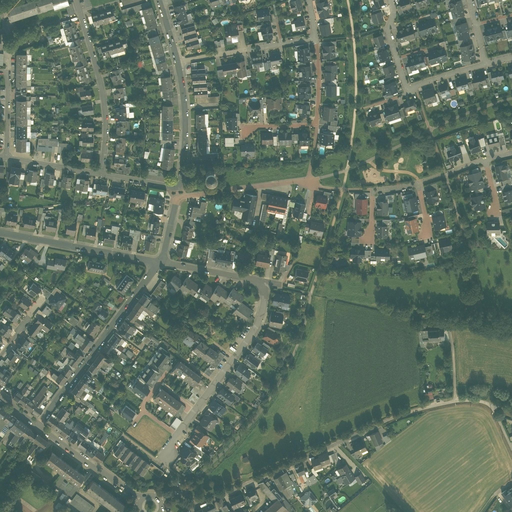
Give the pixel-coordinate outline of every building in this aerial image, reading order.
[(25,16),(39,11),(35,0),(32,0),(21,4),(25,16)] [(35,0),(39,11),(54,6),(51,0),(35,0)] [(67,0),(51,0),(54,6),(55,9),(66,5),(69,4),(67,0)] [(292,8),(293,12),(302,9),(299,0),(295,0),(290,2),(291,5),(290,5),(291,9),(292,8)] [(401,5),(402,9),(412,6),(409,0),(403,0),(399,1),(401,5)] [(319,12),(320,16),(324,15),(328,14),(327,7),(328,7),(328,5),(328,4),(327,3),(326,3),(325,1),(319,3),(317,3),(318,7),(317,7),(317,8),(318,12),(319,12)] [(450,4),(452,11),(462,8),(460,1),(455,2),(450,3),(450,4)] [(14,19),(25,16),(21,4),(6,8),(10,21),(14,19)] [(66,5),(69,16),(74,14),(71,4),(69,4),(66,5)] [(176,16),(177,17),(186,14),(183,5),(174,8),(174,10),(176,16)] [(142,9),(144,16),(153,13),(151,7),(150,7),(147,8),(144,9),(142,9)] [(452,11),(454,18),(459,17),(464,15),(462,8),(452,11)] [(112,10),(105,12),(108,21),(115,19),(112,10)] [(262,20),(262,21),(266,20),(266,19),(270,19),(268,10),(257,12),(258,20),(262,20)] [(101,23),(108,21),(105,12),(98,14),(101,23)] [(372,15),(375,23),(384,20),(381,12),(374,14),(372,15)] [(144,16),(146,22),(155,20),(153,13),(144,16)] [(94,26),(101,23),(98,14),(91,16),(94,26)] [(187,20),(186,14),(177,17),(177,18),(176,18),(178,23),(183,22),(188,21),(187,20)] [(8,21),(12,33),(18,32),(14,19),(10,21),(8,21)] [(294,21),(296,30),(305,28),(304,19),(297,20),(294,21)] [(437,30),(434,19),(427,22),(430,32),(437,30)] [(157,26),(155,20),(146,22),(148,29),(149,28),(154,27),(157,26)] [(419,27),(422,35),(430,32),(427,22),(419,24),(419,27)] [(466,22),(461,24),(456,25),(458,32),(468,29),(466,22)] [(64,27),(66,34),(76,31),(74,24),(69,26),(64,27)] [(320,25),(322,35),(330,33),(329,24),(324,25),(320,25)] [(183,32),(184,36),(194,32),(196,32),(195,28),(193,28),(192,25),(181,29),(182,32),(183,32)] [(226,38),(227,43),(232,42),(232,40),(236,39),(236,40),(240,40),(239,34),(237,34),(237,31),(236,25),(233,25),(233,26),(226,27),(227,32),(228,31),(229,34),(226,35),(227,37),(226,38)] [(500,25),(492,27),(495,38),(502,37),(503,37),(501,31),(500,25)] [(263,35),(263,38),(272,37),(272,33),(272,30),(271,30),(270,26),(266,27),(261,28),(262,31),(261,31),(262,35),(263,35)] [(488,40),(495,38),(492,27),(485,29),(486,35),(488,40)] [(405,30),(408,39),(415,37),(412,28),(409,28),(407,28),(407,29),(405,30)] [(459,39),(460,40),(467,38),(470,37),(468,29),(458,32),(459,39)] [(399,37),(401,42),(408,39),(405,30),(403,31),(403,30),(400,30),(401,31),(398,32),(399,37)] [(76,31),(66,34),(68,41),(73,40),(78,39),(76,31)] [(195,35),(194,32),(184,36),(183,36),(184,39),(185,39),(186,42),(197,39),(196,35),(195,35)] [(149,38),(151,44),(159,41),(157,35),(151,37),(149,38)] [(374,38),(377,46),(380,45),(385,44),(382,35),(374,38)] [(200,46),(200,45),(198,46),(197,43),(199,43),(197,39),(186,42),(187,46),(186,46),(187,49),(200,46)] [(114,42),(117,52),(124,50),(123,47),(121,40),(114,42)] [(151,44),(152,50),(161,48),(159,41),(151,44)] [(444,48),(444,50),(447,49),(445,41),(439,43),(441,48),(443,47),(443,48),(444,48)] [(110,54),(117,52),(114,42),(107,44),(110,54)] [(103,54),(103,55),(103,56),(106,55),(110,54),(107,44),(100,46),(103,54)] [(463,54),(474,51),(472,44),(465,46),(461,47),(463,54)] [(69,47),(71,54),(81,51),(79,45),(75,46),(69,47)] [(324,54),(325,58),(335,57),(334,49),(332,49),(332,46),(334,46),(334,45),(327,46),(324,46),(324,50),(323,50),(323,54),(324,54)] [(152,50),(154,57),(163,54),(161,48),(152,50)] [(298,51),(298,61),(309,60),(309,48),(304,49),(298,49),(298,51)] [(443,48),(436,51),(440,61),(447,59),(446,55),(445,53),(445,52),(444,50),(444,48),(443,48)] [(378,52),(381,62),(390,59),(386,49),(385,50),(378,52)] [(83,59),(81,51),(71,54),(74,62),(79,60),(83,59)] [(432,64),(440,61),(436,51),(428,53),(429,56),(432,64)] [(464,60),(464,61),(470,59),(475,58),(474,51),(463,54),(464,60)] [(270,60),(271,64),(282,62),(280,54),(277,54),(277,53),(272,54),(272,55),(269,56),(270,60)] [(154,57),(156,63),(165,60),(163,54),(154,57)] [(263,62),(262,55),(261,56),(251,58),(251,57),(253,68),(253,67),(263,66),(263,62)] [(415,58),(418,68),(426,66),(423,57),(423,55),(415,58)] [(418,68),(415,58),(408,60),(410,66),(411,70),(412,70),(418,68)] [(167,67),(165,60),(156,63),(158,70),(161,69),(167,67)] [(244,61),(238,62),(238,66),(236,67),(237,72),(238,76),(246,74),(247,74),(246,69),(244,61)] [(224,74),(237,72),(236,67),(238,66),(238,62),(235,62),(236,63),(222,65),(223,69),(224,74)] [(75,67),(77,74),(87,71),(85,64),(81,66),(75,67)] [(324,72),(324,79),(330,79),(334,79),(333,73),(337,73),(336,65),(335,65),(333,65),(325,65),(326,72),(324,72)] [(384,68),(387,77),(395,75),(392,65),(388,66),(384,68)] [(299,76),(299,79),(310,79),(310,66),(306,67),(299,67),(299,71),(298,71),(298,76),(299,76)] [(193,72),(193,76),(203,75),(205,75),(205,71),(203,71),(203,68),(197,68),(192,69),(192,72),(193,72)] [(217,75),(218,78),(225,77),(224,74),(223,69),(217,70),(217,74),(217,75)] [(496,80),(496,81),(501,80),(501,79),(504,79),(502,70),(498,71),(498,70),(493,71),(493,72),(491,72),(492,80),(493,81),(496,80)] [(89,78),(87,71),(77,74),(80,81),(85,80),(89,78)] [(110,76),(113,85),(121,82),(119,73),(112,74),(113,75),(110,76)] [(479,86),(480,87),(483,86),(483,85),(487,84),(486,78),(484,73),(473,76),(476,87),(479,86)] [(161,77),(162,84),(171,83),(170,76),(169,76),(164,77),(161,77)] [(456,81),(458,90),(464,89),(468,87),(469,87),(467,82),(466,78),(456,81)] [(387,94),(392,93),(398,91),(397,87),(395,81),(391,83),(386,84),(386,85),(387,88),(385,89),(387,94)] [(438,87),(441,95),(446,94),(446,93),(447,94),(448,93),(449,92),(449,93),(450,92),(449,90),(447,84),(438,87)] [(326,95),(336,95),(336,86),(328,86),(326,86),(326,95)] [(301,98),(303,98),(304,97),(310,97),(310,87),(306,87),(299,87),(298,97),(300,97),(301,98)] [(425,100),(427,104),(432,102),(436,100),(437,100),(434,94),(433,88),(429,90),(429,89),(425,90),(425,91),(423,92),(424,96),(423,97),(424,99),(425,100)] [(173,96),(172,89),(163,91),(164,97),(166,97),(171,96),(173,96)] [(207,93),(207,89),(195,90),(195,94),(194,94),(195,97),(197,97),(200,97),(203,97),(206,97),(206,93),(207,93)] [(80,92),(81,100),(91,98),(91,94),(90,90),(83,91),(80,91),(80,92)] [(114,93),(115,102),(124,100),(123,90),(116,91),(116,92),(114,93)] [(267,108),(268,109),(271,109),(272,108),(276,107),(277,109),(280,109),(281,107),(281,98),(267,99),(267,108)] [(405,107),(406,111),(407,111),(416,108),(414,100),(410,101),(410,100),(407,101),(407,102),(404,103),(405,107)] [(254,112),(254,113),(257,113),(257,112),(260,112),(260,109),(260,104),(250,104),(251,105),(250,106),(250,107),(251,108),(251,113),(254,112)] [(299,116),(304,116),(308,116),(309,113),(309,108),(309,105),(300,104),(300,108),(299,108),(299,112),(300,112),(299,116)] [(82,106),(83,115),(93,113),(93,109),(92,105),(82,106)] [(387,117),(389,120),(396,118),(395,117),(400,116),(400,117),(401,116),(398,110),(397,105),(385,109),(387,117)] [(331,120),(333,120),(334,114),(335,108),(324,107),(323,119),(331,120)] [(115,108),(116,118),(127,117),(129,117),(128,112),(126,113),(126,108),(115,108)] [(368,114),(372,126),(376,125),(377,123),(377,122),(381,121),(380,116),(381,116),(380,114),(380,112),(376,113),(376,114),(374,114),(374,112),(368,114)] [(226,118),(227,128),(237,128),(236,120),(236,118),(226,118)] [(80,130),(93,130),(93,122),(87,122),(82,122),(82,128),(80,128),(80,130)] [(125,134),(126,130),(126,125),(126,124),(119,124),(119,125),(117,125),(117,134),(125,134)] [(326,144),(333,145),(333,139),(334,134),(333,134),(333,131),(328,131),(328,132),(323,131),(323,133),(321,133),(320,144),(326,144)] [(280,144),(286,144),(286,143),(291,143),(290,134),(290,133),(287,133),(287,132),(283,132),(283,133),(279,133),(279,135),(280,141),(280,144)] [(300,140),(300,145),(309,144),(309,139),(309,132),(306,133),(306,132),(303,132),(303,133),(300,133),(299,133),(300,140)] [(262,133),(262,143),(272,143),(272,133),(262,133)] [(488,139),(490,148),(500,145),(498,136),(488,139)] [(83,145),(93,146),(93,141),(93,137),(87,137),(83,137),(83,145)] [(477,139),(480,148),(486,146),(484,137),(477,139)] [(16,150),(29,151),(30,142),(25,142),(25,138),(17,138),(16,150)] [(469,142),(473,153),(481,150),(480,148),(477,139),(474,140),(474,138),(470,140),(471,141),(469,142)] [(116,151),(125,151),(125,141),(119,141),(119,142),(116,142),(116,151)] [(241,155),(254,155),(254,145),(248,145),(248,144),(245,144),(245,145),(241,145),(241,155)] [(464,144),(458,146),(459,148),(462,154),(467,152),(464,144)] [(165,148),(164,154),(173,156),(174,149),(171,148),(165,148)] [(462,154),(459,148),(455,149),(455,148),(451,150),(448,152),(451,160),(455,159),(455,160),(459,158),(458,157),(462,156),(462,154)] [(82,152),(82,154),(81,161),(91,162),(92,157),(92,153),(86,153),(82,152)] [(164,154),(163,161),(172,162),(173,156),(164,154)] [(125,166),(125,162),(126,158),(124,158),(115,157),(114,166),(117,166),(117,168),(125,169),(125,166)] [(505,166),(504,165),(496,167),(497,171),(496,171),(497,176),(498,176),(499,180),(502,179),(508,178),(506,170),(507,170),(508,168),(508,166),(506,166),(505,166)] [(10,181),(18,182),(20,172),(21,168),(16,167),(16,168),(12,167),(11,172),(10,181)] [(206,171),(205,173),(206,175),(207,177),(209,178),(210,178),(212,177),(214,176),(215,175),(215,173),(214,171),(213,169),(212,168),(210,168),(208,169),(206,170),(206,171)] [(27,180),(35,181),(37,171),(33,170),(29,170),(28,175),(27,180)] [(472,185),(473,189),(475,189),(483,186),(484,186),(480,172),(479,172),(473,174),(469,175),(470,179),(469,179),(471,185),(472,185)] [(44,183),(52,184),(53,179),(54,174),(50,173),(46,173),(45,179),(44,183)] [(62,186),(70,187),(71,177),(67,176),(67,177),(63,176),(62,181),(62,186)] [(511,182),(511,177),(508,178),(502,179),(503,185),(510,183),(511,182)] [(79,189),(87,191),(89,180),(85,180),(80,179),(80,184),(79,189)] [(429,185),(430,191),(435,190),(436,190),(438,189),(436,183),(429,185)] [(502,186),(503,192),(511,190),(510,183),(503,185),(502,186)] [(96,193),(106,195),(107,188),(106,188),(106,185),(97,184),(97,188),(96,193)] [(113,196),(123,198),(124,191),(123,191),(123,188),(115,187),(114,191),(113,196)] [(503,192),(505,197),(504,197),(505,200),(506,201),(509,200),(511,199),(511,189),(511,190),(503,192)] [(129,201),(140,203),(143,203),(143,200),(145,193),(145,192),(131,190),(129,201)] [(426,192),(428,203),(438,200),(437,197),(438,196),(437,193),(436,192),(436,190),(435,190),(430,191),(426,192)] [(241,218),(252,220),(257,196),(246,194),(245,201),(241,200),(242,199),(234,197),(233,203),(231,208),(231,210),(234,211),(234,214),(239,217),(241,218)] [(474,206),(475,209),(486,207),(484,202),(485,202),(484,197),(483,197),(482,194),(478,195),(472,197),(473,201),(472,201),(473,206),(474,206)] [(267,210),(275,211),(284,213),(287,198),(270,195),(270,199),(269,201),(268,205),(268,208),(267,210)] [(316,206),(325,207),(327,198),(327,197),(323,197),(317,195),(315,205),(316,205),(316,206)] [(154,211),(163,213),(164,209),(162,209),(164,199),(150,197),(149,203),(156,204),(154,211)] [(407,210),(409,211),(418,209),(416,198),(414,197),(413,197),(404,200),(405,200),(407,210)] [(283,218),(282,223),(285,224),(289,206),(290,201),(290,199),(287,198),(284,213),(283,218)] [(356,213),(366,213),(367,199),(363,199),(357,199),(356,213)] [(381,214),(382,214),(383,213),(387,213),(388,203),(383,203),(383,202),(381,202),(381,203),(379,203),(379,206),(378,206),(378,208),(379,208),(379,213),(380,213),(381,214)] [(301,217),(302,218),(303,212),(305,205),(296,203),(295,207),(293,216),(294,214),(302,215),(301,217)] [(187,217),(193,219),(194,216),(200,218),(202,210),(203,210),(205,205),(200,204),(199,207),(190,205),(188,213),(187,217)] [(268,208),(263,207),(260,222),(265,223),(267,210),(268,208)] [(434,224),(435,229),(446,226),(443,214),(435,216),(433,217),(434,221),(435,224),(434,224)] [(6,223),(12,224),(12,223),(16,223),(17,216),(13,215),(13,216),(7,215),(6,223)] [(29,227),(34,228),(36,220),(25,218),(23,226),(29,227)] [(406,221),(408,232),(418,230),(416,219),(409,220),(406,221)] [(57,222),(50,220),(46,220),(45,225),(46,227),(45,230),(51,231),(51,230),(55,230),(57,222)] [(150,230),(157,231),(159,222),(155,221),(151,220),(151,221),(150,230)] [(316,234),(321,235),(324,224),(316,222),(316,223),(314,222),(313,222),(311,221),(310,224),(309,230),(309,232),(313,233),(313,234),(316,235),(316,234)] [(359,235),(360,235),(361,222),(355,222),(348,221),(348,230),(349,230),(349,234),(351,235),(359,235)] [(69,234),(74,235),(76,224),(67,222),(66,231),(70,232),(69,234)] [(491,235),(496,235),(496,233),(497,233),(500,233),(500,224),(498,224),(498,222),(488,222),(488,233),(491,233),(491,235)] [(282,239),(285,224),(282,223),(280,223),(279,230),(278,230),(276,237),(282,239)] [(183,236),(189,237),(189,234),(192,234),(193,231),(193,228),(189,227),(185,226),(184,230),(183,236)] [(378,237),(387,237),(387,234),(388,234),(388,231),(387,231),(387,226),(383,226),(379,226),(378,237)] [(96,230),(88,228),(87,228),(86,234),(86,237),(92,238),(92,239),(94,239),(96,230)] [(114,243),(115,234),(116,234),(110,233),(105,232),(103,241),(114,243)] [(258,237),(251,235),(248,243),(256,245),(258,237)] [(131,245),(133,238),(128,237),(124,236),(123,240),(122,240),(122,244),(127,245),(127,244),(131,245)] [(145,248),(151,250),(152,246),(154,246),(155,238),(150,237),(149,240),(146,240),(145,248)] [(439,241),(441,251),(453,248),(451,238),(447,239),(443,240),(439,241)] [(1,256),(3,254),(6,256),(6,257),(8,254),(11,257),(15,252),(4,245),(5,244),(4,244),(0,250),(0,253),(1,255),(1,256)] [(177,254),(185,256),(188,246),(182,244),(180,244),(179,249),(178,249),(177,254)] [(408,248),(411,259),(427,256),(427,255),(425,247),(424,244),(422,246),(420,247),(420,245),(408,248)] [(434,253),(432,245),(425,247),(427,255),(434,253)] [(23,258),(29,262),(32,257),(34,254),(25,248),(20,255),(19,257),(22,260),(23,258)] [(353,260),(361,261),(361,257),(363,257),(364,250),(364,249),(350,248),(350,257),(353,257),(353,260)] [(215,262),(222,263),(224,253),(224,250),(218,249),(218,250),(217,252),(215,260),(215,262)] [(388,259),(389,249),(388,249),(377,249),(376,249),(376,255),(376,259),(388,259)] [(256,265),(267,267),(268,259),(270,253),(269,253),(265,252),(264,255),(258,254),(256,265)] [(230,254),(224,253),(222,263),(229,264),(230,259),(231,255),(230,254)] [(274,268),(284,270),(284,269),(285,264),(287,256),(277,254),(276,254),(275,260),(274,268)] [(56,258),(55,261),(54,266),(57,267),(64,268),(66,260),(56,258)] [(57,269),(57,267),(54,266),(55,261),(48,260),(47,267),(57,269)] [(87,268),(104,272),(106,264),(89,260),(87,268)] [(300,279),(306,280),(308,271),(297,269),(295,279),(300,280),(300,279)] [(116,288),(123,293),(133,279),(127,274),(116,288)] [(176,290),(178,288),(183,282),(174,275),(168,284),(176,290)] [(193,294),(199,286),(192,281),(189,279),(186,277),(183,282),(178,288),(185,293),(188,290),(193,294)] [(161,280),(157,285),(162,288),(166,283),(161,280)] [(34,296),(37,292),(38,291),(39,291),(41,289),(33,283),(30,287),(31,288),(28,291),(34,296)] [(207,299),(209,297),(214,290),(205,283),(202,288),(199,286),(193,294),(198,297),(200,294),(207,299)] [(157,296),(162,288),(157,285),(152,292),(157,296)] [(59,293),(61,291),(55,286),(51,292),(54,295),(57,291),(59,293)] [(222,302),(224,300),(229,293),(223,289),(223,290),(220,287),(220,286),(216,291),(214,290),(209,297),(213,300),(215,297),(217,298),(222,302)] [(43,294),(47,297),(51,292),(44,287),(42,290),(45,292),(43,294)] [(232,301),(237,305),(240,302),(244,297),(238,293),(237,293),(235,291),(234,290),(231,295),(229,293),(224,300),(228,303),(230,300),(232,301)] [(49,302),(58,308),(66,298),(59,293),(57,291),(54,295),(54,296),(53,298),(52,298),(49,302)] [(144,293),(139,301),(145,305),(147,302),(150,298),(144,293)] [(278,306),(281,307),(281,308),(286,309),(287,304),(289,296),(286,296),(286,295),(282,294),(282,295),(274,294),(273,303),(278,304),(278,306)] [(25,309),(28,305),(29,304),(32,301),(29,300),(24,296),(20,300),(21,301),(19,304),(25,309)] [(149,313),(151,310),(147,307),(145,305),(139,301),(134,307),(141,312),(143,309),(149,313)] [(91,309),(97,314),(100,311),(97,309),(101,305),(97,302),(91,309)] [(158,307),(151,302),(149,303),(147,307),(151,310),(154,312),(158,307)] [(251,310),(240,302),(237,305),(234,310),(240,315),(239,316),(238,318),(243,321),(247,315),(251,310)] [(41,311),(47,315),(52,309),(46,305),(41,311)] [(8,316),(8,315),(11,311),(12,309),(7,306),(3,312),(8,316)] [(134,307),(132,310),(138,315),(141,312),(134,307)] [(13,308),(12,309),(11,311),(8,315),(11,318),(15,321),(18,318),(20,314),(16,311),(13,308)] [(102,308),(100,311),(97,314),(104,319),(108,313),(102,308)] [(34,315),(39,318),(40,315),(41,316),(43,312),(39,309),(34,315)] [(137,317),(138,315),(132,310),(128,315),(135,320),(137,317)] [(275,326),(281,327),(281,323),(282,323),(284,321),(283,319),(282,319),(283,315),(275,313),(271,312),(269,323),(275,324),(275,326)] [(28,332),(33,336),(41,325),(47,329),(51,323),(41,316),(40,315),(39,318),(36,322),(28,332)] [(131,324),(133,322),(135,320),(128,315),(125,319),(131,324)] [(68,321),(74,326),(79,320),(72,316),(68,321)] [(86,329),(93,334),(100,325),(93,320),(86,329)] [(125,320),(121,325),(132,333),(136,328),(131,324),(131,325),(125,320)] [(2,333),(7,337),(10,333),(9,332),(12,329),(5,324),(2,327),(5,329),(2,333)] [(128,338),(132,333),(121,325),(117,330),(128,338)] [(189,340),(196,345),(201,337),(190,329),(189,329),(188,329),(187,331),(187,333),(182,339),(187,343),(189,340)] [(268,340),(269,341),(270,341),(271,341),(273,338),(274,339),(277,334),(273,332),(267,329),(267,330),(263,337),(267,339),(268,340)] [(429,330),(430,341),(440,340),(439,329),(429,330)] [(108,341),(115,346),(117,344),(118,342),(120,339),(114,334),(108,341)] [(15,344),(23,350),(29,342),(25,339),(22,336),(18,342),(17,341),(15,344)] [(86,336),(84,339),(83,341),(90,347),(93,342),(86,336)] [(142,341),(147,344),(151,339),(146,336),(142,341)] [(204,339),(201,337),(196,345),(193,349),(198,352),(204,343),(202,341),(204,339)] [(80,344),(79,346),(86,351),(90,347),(83,341),(80,344)] [(115,346),(108,341),(103,349),(109,354),(112,351),(115,346)] [(198,352),(202,356),(211,344),(208,342),(206,344),(204,343),(198,352)] [(252,349),(262,356),(267,348),(262,345),(261,344),(257,342),(252,349)] [(202,356),(207,359),(214,350),(212,348),(213,346),(211,344),(202,356)] [(112,351),(117,354),(117,353),(119,355),(119,354),(121,351),(120,350),(118,348),(115,346),(112,351)] [(8,356),(14,361),(19,354),(15,351),(12,349),(7,356),(8,356)] [(216,351),(214,350),(207,359),(211,362),(213,361),(216,356),(218,354),(220,351),(217,349),(216,351)] [(74,354),(69,350),(67,353),(79,362),(83,356),(77,351),(74,354)] [(166,363),(170,358),(166,354),(161,351),(160,351),(157,356),(166,363)] [(79,362),(67,353),(65,356),(67,357),(70,359),(68,362),(74,367),(79,362)] [(100,353),(97,356),(107,364),(110,360),(105,356),(100,353)] [(244,360),(252,366),(255,366),(257,364),(256,363),(258,360),(259,361),(254,357),(249,353),(248,355),(247,354),(244,358),(245,359),(244,360)] [(5,361),(10,365),(14,361),(8,356),(5,361)] [(103,370),(107,364),(97,356),(93,362),(103,370)] [(166,363),(157,356),(153,361),(158,365),(162,368),(166,363)] [(216,356),(213,361),(217,364),(221,360),(216,356)] [(63,363),(59,360),(57,362),(56,363),(60,366),(62,366),(61,367),(63,369),(66,365),(63,363)] [(174,369),(179,373),(185,364),(180,361),(179,362),(174,369)] [(104,371),(103,370),(93,362),(88,368),(92,371),(95,373),(97,370),(103,375),(105,371),(104,371)] [(107,373),(111,367),(108,365),(107,364),(103,370),(104,371),(105,371),(107,373)] [(179,373),(184,377),(191,368),(185,364),(179,373)] [(63,369),(61,372),(67,377),(72,370),(66,365),(63,369)] [(235,372),(245,379),(246,378),(246,376),(247,375),(249,374),(250,373),(247,370),(239,365),(236,368),(237,369),(235,372)] [(149,366),(145,371),(155,378),(159,373),(154,370),(149,366)] [(184,377),(189,381),(196,372),(191,368),(184,377)] [(250,373),(254,376),(256,373),(248,368),(247,370),(250,373)] [(151,383),(155,378),(145,371),(141,376),(142,376),(146,380),(151,383)] [(61,372),(58,376),(55,379),(55,380),(62,385),(67,377),(61,372)] [(201,376),(196,372),(189,381),(194,385),(193,386),(194,386),(196,383),(198,381),(199,378),(201,376)] [(9,376),(8,376),(5,373),(0,379),(0,382),(3,384),(6,380),(9,376)] [(85,373),(81,379),(92,387),(94,385),(89,381),(91,378),(89,376),(85,373)] [(235,379),(234,379),(233,380),(231,378),(230,377),(226,382),(228,383),(230,384),(229,385),(230,386),(232,388),(235,390),(236,391),(238,389),(239,390),(241,387),(240,386),(241,384),(235,379)] [(90,390),(92,387),(81,379),(77,384),(83,389),(85,386),(90,390)] [(138,382),(133,389),(136,391),(141,395),(142,396),(145,392),(146,393),(149,389),(143,385),(138,381),(138,382)] [(78,395),(83,389),(77,384),(72,391),(78,395)] [(34,403),(36,404),(43,394),(47,389),(44,386),(36,396),(37,396),(34,401),(35,402),(34,403)] [(217,394),(228,403),(230,399),(231,400),(232,400),(234,397),(231,394),(222,388),(217,394)] [(87,392),(83,389),(78,395),(82,398),(83,398),(87,392)] [(157,401),(161,403),(168,394),(169,392),(167,391),(166,392),(162,389),(161,389),(160,390),(157,394),(156,396),(159,399),(157,401)] [(18,401),(23,395),(20,393),(17,390),(12,397),(18,401)] [(426,393),(427,400),(434,398),(432,391),(426,393)] [(195,394),(193,392),(188,399),(190,400),(191,399),(195,402),(199,397),(195,394)] [(234,397),(238,400),(240,397),(233,392),(231,394),(234,397)] [(47,397),(43,394),(36,404),(38,406),(40,404),(41,405),(41,404),(43,401),(47,397)] [(161,403),(165,407),(173,395),(171,394),(170,395),(168,394),(161,403)] [(18,401),(23,405),(28,399),(25,396),(23,395),(18,401)] [(165,407),(169,410),(177,400),(175,399),(176,397),(173,395),(165,407)] [(23,405),(31,411),(36,404),(34,403),(28,399),(23,405)] [(178,399),(177,400),(169,410),(173,413),(175,411),(177,409),(178,407),(181,403),(179,402),(180,400),(178,399)] [(209,407),(213,410),(215,411),(216,413),(218,412),(219,410),(222,413),(226,408),(221,404),(215,401),(215,400),(212,404),(212,403),(209,407)] [(38,406),(36,404),(31,411),(38,416),(43,410),(38,406)] [(122,414),(130,420),(135,412),(126,405),(122,410),(123,412),(122,414)] [(206,415),(209,417),(210,415),(212,416),(213,413),(211,412),(207,409),(204,414),(205,415),(206,415)] [(8,412),(4,419),(3,419),(7,422),(12,415),(8,412)] [(12,415),(7,422),(11,425),(17,418),(12,415)] [(200,422),(208,428),(211,425),(212,426),(215,422),(216,422),(217,422),(218,421),(218,420),(217,419),(216,419),(212,416),(210,415),(209,417),(206,415),(204,418),(203,417),(200,422)] [(54,428),(58,422),(56,421),(50,416),(46,422),(54,428)] [(178,417),(176,416),(171,424),(176,428),(182,420),(178,417)] [(9,429),(11,431),(14,427),(19,420),(17,418),(11,425),(9,429)] [(150,434),(151,433),(156,427),(152,424),(153,422),(150,420),(150,421),(145,418),(142,421),(141,421),(136,427),(142,432),(144,429),(150,434)] [(18,431),(21,433),(27,426),(19,420),(14,427),(18,431)] [(65,424),(64,425),(71,430),(76,423),(72,420),(68,426),(65,424)] [(62,423),(59,421),(58,422),(54,428),(59,432),(64,425),(62,423)] [(9,429),(11,425),(7,422),(1,430),(5,434),(9,429)] [(71,430),(78,435),(83,428),(76,423),(71,430)] [(200,445),(201,445),(208,436),(202,431),(204,428),(198,424),(195,428),(195,431),(196,431),(194,434),(193,435),(192,436),(192,437),(191,438),(196,442),(197,443),(199,445),(200,445)] [(71,430),(64,425),(59,432),(66,437),(71,430)] [(27,426),(21,433),(25,435),(26,436),(30,432),(32,429),(27,426)] [(160,431),(156,427),(151,433),(156,436),(157,435),(159,433),(160,431)] [(84,429),(83,428),(78,435),(79,436),(78,436),(83,439),(88,432),(84,429)] [(78,435),(71,430),(66,437),(73,443),(78,436),(79,436),(78,435)] [(12,438),(16,440),(21,433),(18,431),(16,434),(12,438)] [(26,440),(30,443),(32,440),(35,436),(30,432),(26,436),(28,438),(26,440)] [(370,435),(375,447),(382,443),(377,432),(370,435)] [(19,443),(25,435),(21,433),(16,440),(15,441),(19,443)] [(34,441),(37,443),(42,437),(37,433),(35,436),(32,440),(34,441)] [(25,435),(19,443),(22,445),(26,440),(28,438),(26,436),(25,435)] [(48,441),(42,437),(37,443),(38,444),(41,446),(43,447),(48,441)] [(78,446),(85,451),(90,445),(83,439),(78,446)] [(28,452),(30,454),(36,446),(38,444),(37,443),(34,441),(33,443),(34,444),(28,452)] [(355,453),(356,455),(357,455),(362,452),(362,451),(366,449),(366,450),(367,450),(362,441),(357,443),(358,443),(355,444),(352,446),(355,453)] [(144,460),(144,459),(143,460),(140,458),(141,457),(138,455),(136,453),(135,454),(133,452),(133,451),(132,451),(132,452),(129,450),(130,449),(127,447),(126,447),(124,446),(125,445),(121,443),(119,447),(114,453),(115,452),(120,456),(119,457),(120,457),(121,456),(126,460),(125,461),(126,462),(126,461),(131,464),(130,465),(131,466),(132,465),(137,469),(136,470),(137,470),(137,469),(142,473),(142,474),(147,468),(150,464),(147,462),(146,462),(144,461),(144,460)] [(39,448),(41,446),(38,444),(36,446),(30,454),(33,455),(37,449),(38,448),(39,448)] [(97,450),(90,445),(85,451),(92,456),(97,450)] [(181,459),(188,464),(191,460),(192,460),(194,458),(193,457),(196,453),(191,449),(185,445),(180,452),(184,455),(181,459)] [(201,450),(194,445),(191,449),(196,453),(198,455),(201,450)] [(104,455),(97,450),(92,456),(99,462),(104,455)] [(45,461),(62,473),(68,464),(52,452),(45,461)] [(313,468),(314,470),(314,469),(322,467),(321,465),(330,462),(328,456),(327,453),(318,456),(319,458),(311,461),(313,468)] [(84,476),(68,464),(62,473),(78,484),(84,476)] [(295,468),(298,476),(303,474),(305,473),(302,465),(295,468)] [(337,470),(341,476),(349,471),(346,465),(345,465),(342,467),(342,466),(338,468),(339,469),(337,470)] [(27,475),(37,482),(41,478),(31,470),(27,475)] [(354,479),(349,471),(341,476),(343,481),(343,480),(346,484),(348,483),(354,479)] [(274,480),(277,485),(284,481),(289,479),(286,473),(281,476),(274,480)] [(307,481),(303,474),(298,476),(299,478),(301,483),(307,481)] [(355,478),(359,484),(364,481),(361,474),(355,478)] [(317,480),(315,477),(314,475),(308,478),(312,484),(317,480)] [(85,490),(111,509),(115,511),(119,511),(125,504),(92,480),(88,485),(88,484),(87,486),(85,490)] [(279,491),(287,487),(286,484),(284,481),(277,485),(276,485),(279,491)] [(261,488),(274,503),(278,500),(276,497),(270,491),(268,488),(265,484),(263,482),(258,484),(261,488)] [(289,482),(286,484),(287,487),(287,488),(286,488),(290,495),(292,494),(294,493),(289,482)] [(248,495),(251,500),(257,497),(253,488),(246,492),(248,495)] [(278,500),(279,500),(282,498),(281,498),(273,488),(270,491),(276,497),(278,500)] [(502,493),(511,507),(511,505),(511,488),(507,492),(506,490),(502,493)] [(327,494),(330,498),(336,494),(333,489),(327,494)] [(309,492),(300,499),(305,505),(310,501),(313,504),(317,501),(309,492)] [(69,503),(80,511),(90,511),(94,508),(76,494),(72,500),(69,503)] [(233,507),(234,509),(245,503),(244,503),(240,495),(241,495),(241,494),(230,500),(233,507)] [(228,511),(230,511),(228,509),(226,505),(225,506),(222,500),(221,499),(216,501),(219,509),(220,508),(220,510),(221,511),(228,511)] [(282,511),(286,509),(283,505),(281,503),(279,500),(278,500),(274,503),(268,508),(267,510),(264,511),(282,511)] [(54,507),(59,511),(63,506),(58,502),(54,507)] [(213,503),(205,507),(207,511),(209,511),(213,511),(216,509),(213,503)]
